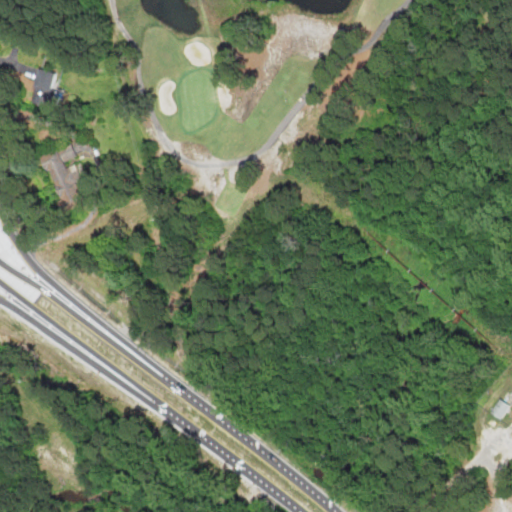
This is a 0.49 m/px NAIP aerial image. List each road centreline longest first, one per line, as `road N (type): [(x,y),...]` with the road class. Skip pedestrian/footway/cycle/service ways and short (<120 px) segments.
road 1 (secondary): [(287,472),(0,261)]
road 2 (secondary): [(174,384),(49,280),(24,255),(0,210)]
road 3 (secondary): [(161,406),(0,281)]
road 4 (secondary): [(0,298),(161,406)]
road 5 (secondary): [(275,491),(161,406)]
